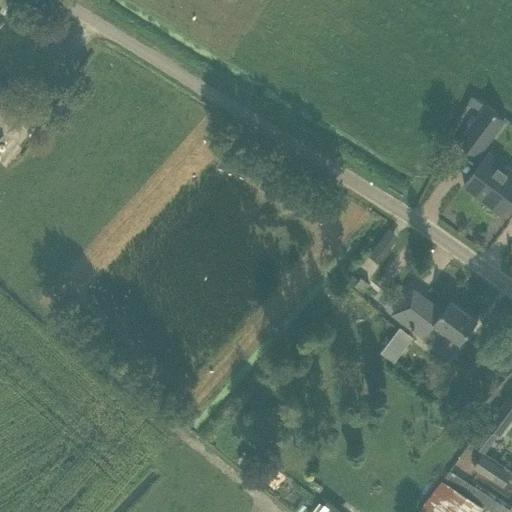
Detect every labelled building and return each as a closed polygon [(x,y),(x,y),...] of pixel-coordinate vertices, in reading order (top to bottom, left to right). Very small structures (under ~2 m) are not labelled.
[(0,0),(0,7),(8,9),(9,0),(0,0)] [(0,134),(24,107),(0,85),(0,134)] [(486,105),(459,141),(477,155),(504,119),(486,105)] [(488,153),(466,182),(467,182),(486,197),(484,200),(501,212),(511,196),(511,167),(509,165),(507,167),(488,153)] [(412,287),(392,314),(424,337),(435,323),(445,330),(435,343),(450,354),(477,319),(451,299),(443,310),(412,287)] [(370,300),(379,306),(386,297),(377,290),(370,300)] [(400,327),(383,350),(396,359),(413,337),(400,327)] [(472,438),(486,448),(498,432),(501,434),(511,419),(511,397),(507,394),(486,423),(485,421),(472,438)] [(423,510),(425,511),(477,511),(483,505),(446,480),(423,510)] [(336,511),(321,501),(313,511),(336,511)]
